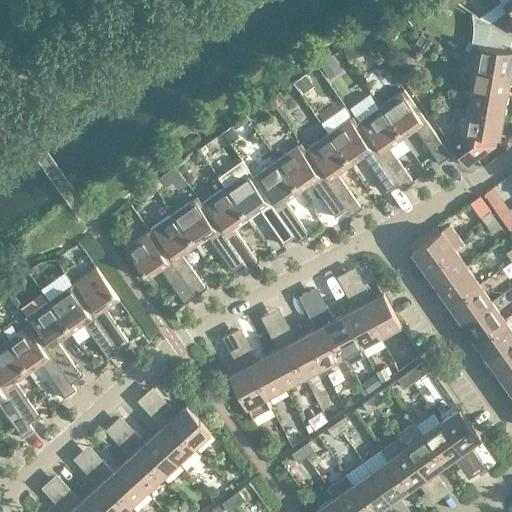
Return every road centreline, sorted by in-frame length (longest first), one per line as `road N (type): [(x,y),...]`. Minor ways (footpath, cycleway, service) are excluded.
road 1 (residential): [(14,510),(174,337),(385,242)]
road 2 (residential): [(511,432),(385,242)]
road 3 (residential): [(385,242),(511,154)]
